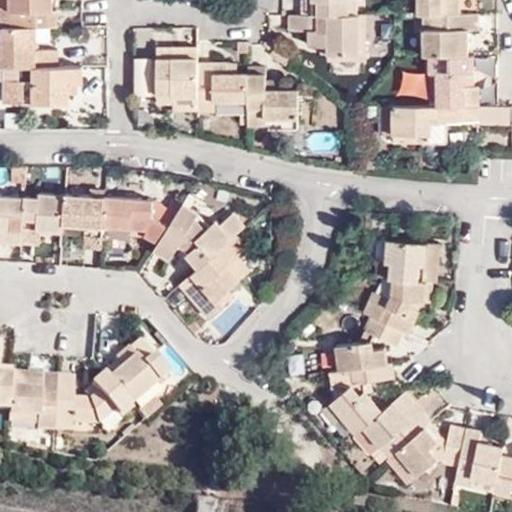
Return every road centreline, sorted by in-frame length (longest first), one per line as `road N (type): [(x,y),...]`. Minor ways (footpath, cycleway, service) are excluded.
road 1 (residential): [(0,290),(141,299),(208,357),(233,360),(308,272),(335,180)]
road 2 (residential): [(125,148),(335,180)]
road 3 (residential): [(268,0),(268,11),(117,15)]
road 4 (residential): [(485,197),(488,355)]
road 5 (residential): [(335,180),(485,197)]
road 6 (residential): [(125,148),(117,15)]
road 7 (residential): [(0,150),(125,148)]
